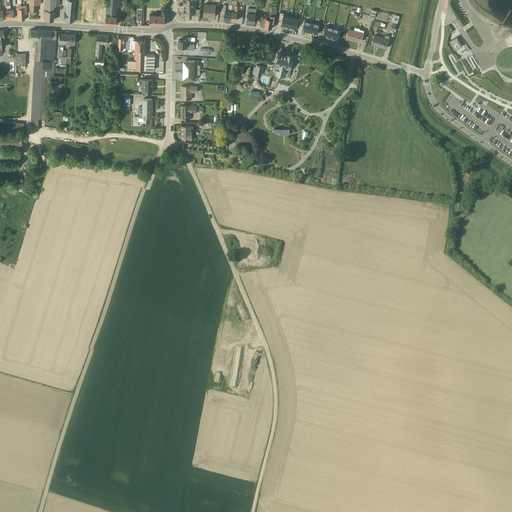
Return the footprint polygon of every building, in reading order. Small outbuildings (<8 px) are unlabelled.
[(9,0),(4,0),(4,5),(5,15),(12,15),(12,6),(10,6),(9,0)] [(19,0),(15,0),(16,17),(24,16),(23,11),(26,10),(25,2),(19,3),(19,0)] [(29,0),(29,11),(35,12),(35,8),(36,8),(36,1),(39,2),(39,0),(29,0)] [(43,0),(43,16),(52,17),(53,2),(58,2),(58,0),(43,0)] [(72,18),(73,0),(61,0),(61,1),(64,1),(64,9),(63,9),(63,14),(64,15),(64,17),(72,18)] [(84,9),(83,18),(93,19),(94,11),(98,11),(98,19),(104,20),(105,11),(102,10),(103,5),(106,5),(107,1),(96,0),(95,0),(91,0),(91,10),(84,9)] [(107,0),(106,20),(116,21),(117,8),(117,6),(118,6),(119,4),(121,4),(121,0),(120,0),(107,0)] [(184,0),(184,10),(195,10),(195,12),(199,12),(199,6),(195,5),(195,0),(184,0)] [(216,1),(204,0),(203,13),(215,14),(216,1)] [(231,0),(227,0),(226,1),(224,1),(223,12),(224,12),(224,16),(230,17),(231,0)] [(231,0),(230,17),(236,17),(237,14),(238,14),(239,3),(238,3),(238,1),(237,1),(236,0),(231,0)] [(273,21),(276,4),(271,3),(270,10),(269,10),(268,14),(265,14),(264,15),(262,15),(261,24),(271,25),(272,21),(273,21)] [(248,19),(255,20),(256,6),(248,5),(246,15),(248,15),(248,19)] [(150,21),(165,21),(165,11),(150,11),(150,21)] [(291,13),(284,11),(281,20),(289,22),(291,13)] [(298,14),(291,13),(289,22),(296,24),(298,14)] [(392,19),(389,28),(393,30),(396,22),(396,21),(397,21),(399,14),(394,13),(392,19)] [(312,18),(304,16),(302,26),(309,27),(312,18)] [(320,20),(312,18),(309,27),(317,29),(320,20)] [(334,24),(326,22),(324,31),(331,33),(334,24)] [(341,25),(334,24),(331,33),(339,35),(341,25)] [(361,39),(364,28),(359,27),(360,26),(355,25),(354,27),(349,26),(346,34),(346,36),(352,37),(361,39)] [(52,75),(53,59),(55,27),(37,26),(37,27),(29,26),(29,36),(31,36),(30,41),(31,41),(31,44),(33,44),(33,59),(29,121),(37,121),(37,115),(46,115),(49,76),(52,76),(52,75)] [(66,40),(67,31),(58,30),(57,44),(57,53),(60,54),(60,55),(59,61),(65,61),(65,53),(65,52),(65,47),(62,47),(62,39),(66,40)] [(74,44),(73,44),(74,31),(67,31),(65,59),(72,59),(74,44)] [(95,61),(104,62),(104,53),(102,52),(103,40),(108,40),(109,32),(97,31),(97,39),(96,39),(95,52),(95,61)] [(374,32),(371,42),(377,43),(377,44),(385,46),(389,35),(388,34),(386,33),(385,34),(384,35),(374,32)] [(183,36),(179,36),(178,42),(187,43),(187,46),(194,46),(195,34),(188,33),(187,35),(183,35),(183,36)] [(146,36),(136,36),(134,65),(154,66),(155,51),(145,50),(146,36)] [(456,36),(448,40),(454,50),(462,45),(456,36)] [(280,49),(278,48),(278,49),(277,49),(276,50),(273,63),(273,64),(277,64),(275,70),(278,71),(277,72),(278,73),(287,76),(288,76),(288,73),(289,73),(290,69),(290,68),(293,52),(287,51),(287,52),(280,51),(280,49)] [(15,62),(25,62),(25,50),(15,50),(15,62)] [(198,56),(184,56),(183,65),(200,65),(200,61),(198,60),(198,56)] [(252,69),(262,72),(264,62),(262,62),(263,59),(258,57),(257,60),(256,60),(255,63),(254,63),(252,69)] [(184,70),(184,74),(197,74),(198,70),(200,70),(200,65),(183,65),(183,70),(184,70)] [(142,84),(142,88),(152,88),(153,75),(141,75),(141,84),(142,84)] [(197,88),(197,82),(181,82),(181,95),(192,95),(192,88),(197,88)] [(249,94),(259,96),(260,90),(250,88),(249,94)] [(139,103),(139,113),(152,113),(152,95),(142,95),(142,103),(139,103)] [(200,101),(199,101),(199,99),(196,99),(196,101),(182,101),(182,109),(181,109),(181,114),(190,114),(190,108),(196,108),(197,107),(200,107),(200,101)] [(0,126),(22,127),(23,118),(0,117),(0,126)] [(193,121),(181,121),(181,135),(194,134),(194,130),(193,130),(193,121)] [(0,144),(20,145),(21,134),(0,133),(0,144)] [(0,157),(16,158),(17,148),(0,146),(0,157)] [(252,164),(248,171),(256,176),(260,169),(252,164)]
